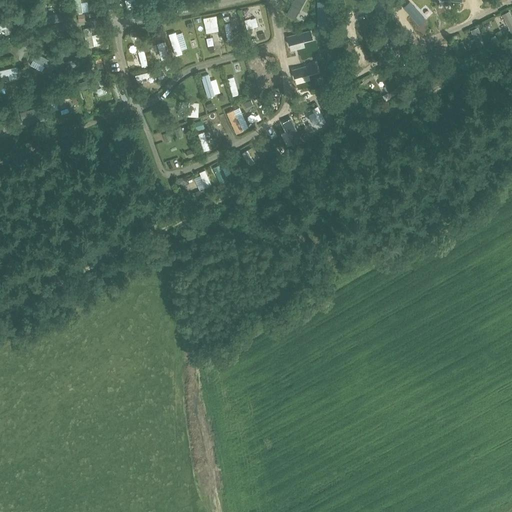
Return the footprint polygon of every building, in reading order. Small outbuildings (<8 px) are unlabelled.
[(80,0),(74,0),(76,14),(82,13),(82,12),(81,3),(80,0)] [(293,0),(286,14),(294,19),(304,0),(293,0)] [(410,1),(404,7),(420,24),(426,19),(410,1)] [(325,2),(316,2),(317,29),(326,29),(325,2)] [(511,18),(509,12),(502,15),(511,33),(511,32),(511,18)] [(63,13),(41,17),(42,24),(64,21),(63,13)] [(250,18),(244,20),(248,32),(254,30),(250,18)] [(370,19),(361,21),(367,43),(376,41),(370,19)] [(12,21),(0,23),(0,29),(4,29),(12,27),(13,27),(12,21)] [(230,23),(224,24),(228,41),(234,40),(230,23)] [(390,24),(383,26),(390,45),(397,43),(390,24)] [(478,27),(471,30),(479,49),(486,46),(478,27)] [(91,28),(84,29),(87,48),(94,47),(94,46),(92,35),(91,28)] [(311,30),(287,36),(290,45),(313,38),(311,30)] [(176,32),(169,34),(176,55),(183,53),(181,50),(177,34),(176,32)] [(164,42),(157,44),(161,59),(168,58),(164,42)] [(457,54),(464,51),(461,43),(453,46),(457,54)] [(143,46),(137,47),(141,66),(147,64),(143,46)] [(345,50),(327,67),(333,73),(351,56),(345,50)] [(34,52),(31,58),(33,60),(45,66),(52,70),(55,64),(34,52)] [(315,62),(292,69),(294,77),(317,71),(315,62)] [(16,67),(0,70),(0,74),(0,77),(8,75),(16,73),(18,73),(16,67)] [(211,78),(216,77),(212,67),(207,69),(211,78)] [(244,67),(234,69),(238,82),(247,80),(244,67)] [(150,72),(135,76),(137,80),(151,77),(150,72)] [(209,74),(201,76),(208,98),(215,96),(215,94),(211,81),(209,74)] [(98,76),(78,83),(81,91),(82,90),(91,87),(100,84),(98,76)] [(234,77),(228,79),(233,96),(239,94),(234,77)] [(386,77),(382,80),(389,92),(393,90),(386,77)] [(69,89),(52,95),(54,102),(72,96),(69,89)] [(352,90),(347,93),(355,105),(359,103),(352,90)] [(189,108),(206,108),(206,94),(189,94),(189,108)] [(246,109),(253,105),(251,100),(244,104),(246,109)] [(41,106),(20,112),(22,120),(32,117),(43,113),(41,106)] [(318,107),(312,110),(314,113),(319,122),(320,125),(326,122),(318,107)] [(234,110),(227,114),(237,134),(244,131),(243,130),(234,110)] [(291,119),(284,122),(294,143),(301,140),(291,119)] [(211,123),(205,125),(212,143),(218,141),(211,123)] [(167,125),(161,128),(166,143),(173,141),(167,125)] [(204,132),(198,134),(204,151),(209,149),(204,132)] [(248,150),(242,153),(250,166),(256,163),(254,161),(248,150)] [(226,158),(221,160),(226,172),(231,170),(226,158)] [(220,165),(213,168),(221,185),(228,181),(226,176),(221,165),(220,165)] [(205,170),(200,173),(201,175),(206,187),(207,189),(212,186),(205,170)]
